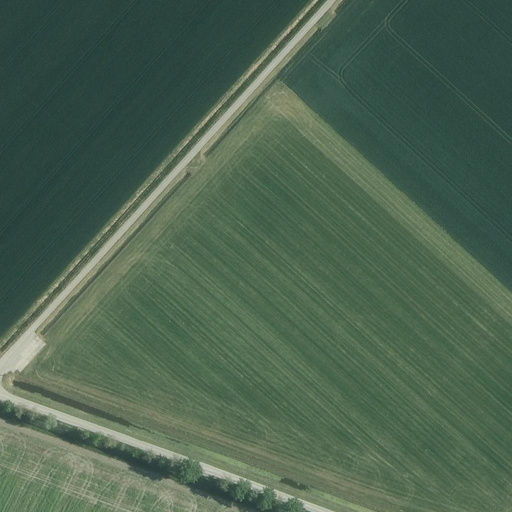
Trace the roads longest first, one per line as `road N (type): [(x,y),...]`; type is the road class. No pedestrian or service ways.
road 1 (unclassified): [(0,364),(333,0)]
road 2 (unclassified): [(318,511),(0,394)]
